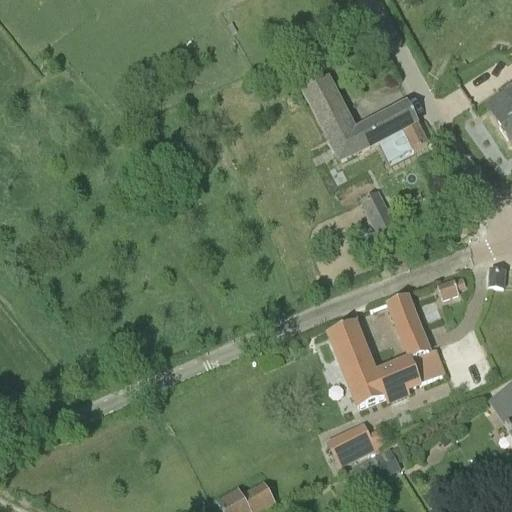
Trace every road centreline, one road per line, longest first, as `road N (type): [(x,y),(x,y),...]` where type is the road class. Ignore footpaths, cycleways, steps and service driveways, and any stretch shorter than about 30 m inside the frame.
road 1 (unclassified): [(0,449),(316,316),(511,244)]
road 2 (unclassified): [(511,235),(367,0)]
